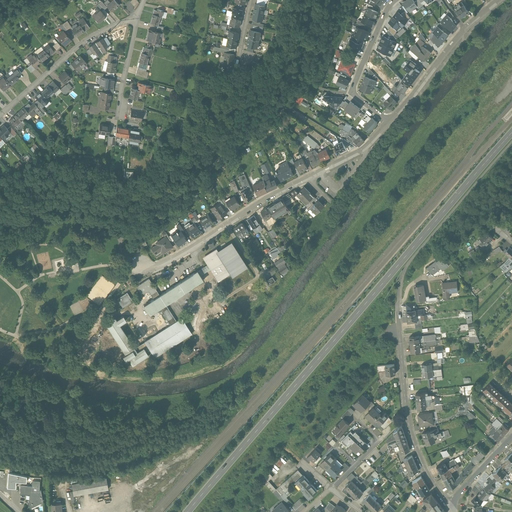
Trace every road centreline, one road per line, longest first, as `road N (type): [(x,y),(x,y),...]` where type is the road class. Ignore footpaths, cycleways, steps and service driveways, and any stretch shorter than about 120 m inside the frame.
road 1 (primary): [(511,134),(188,511)]
road 2 (residential): [(140,265),(171,259),(262,200),(366,148),(388,122)]
road 3 (residential): [(398,330),(412,439),(448,504)]
road 4 (residential): [(0,115),(87,36),(135,16)]
road 5 (residential): [(388,122),(497,0)]
road 6 (residential): [(388,122),(351,94),(396,0)]
